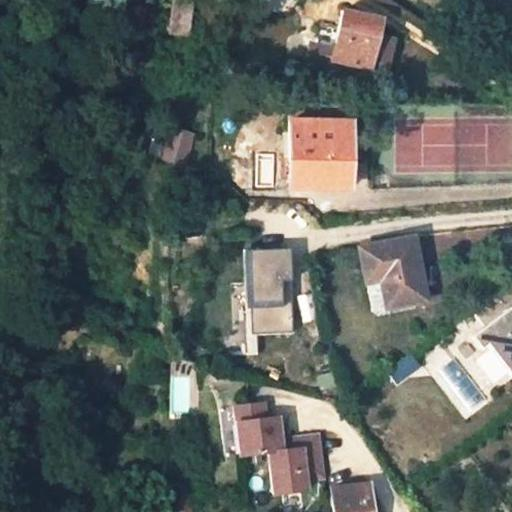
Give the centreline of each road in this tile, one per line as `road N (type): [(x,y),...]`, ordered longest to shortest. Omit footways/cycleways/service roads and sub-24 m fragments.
road 1 (unknown): [(511,195),(355,198)]
road 2 (unknown): [(511,83),(375,13)]
